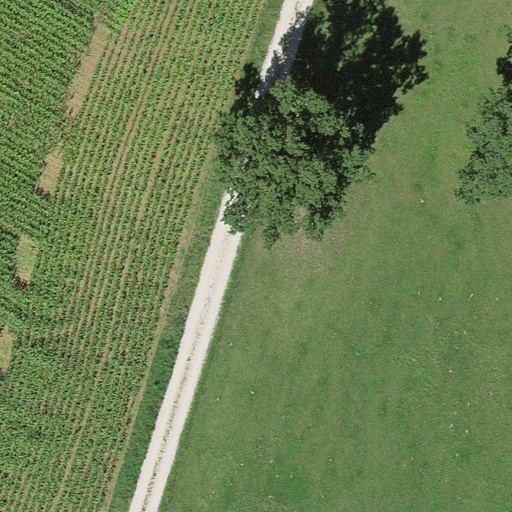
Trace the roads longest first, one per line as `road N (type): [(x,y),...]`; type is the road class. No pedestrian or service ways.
road 1 (track): [(304,0),(190,338),(141,511)]
road 2 (motorway): [(412,511),(0,217)]
